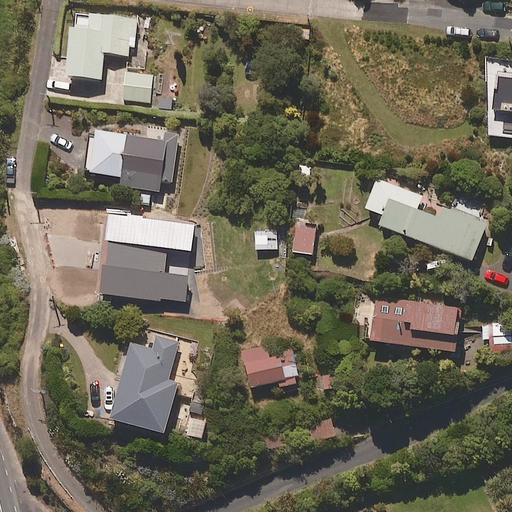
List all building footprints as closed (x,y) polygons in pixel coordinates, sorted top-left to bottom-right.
[(137,18),(79,14),(78,28),(70,27),(66,77),(102,79),(104,54),(134,57),(137,18)] [(153,76),(127,74),(124,101),(150,103),(153,76)] [(511,79),(500,78),(499,88),(493,88),(491,110),(511,111),(511,79)] [(179,135),(163,133),(162,141),(95,131),(89,172),(122,178),(120,187),(159,193),(161,182),(172,183),(179,135)] [(422,196),(378,179),(366,209),(383,215),(379,225),(473,260),(486,224),(440,207),(437,217),(417,209),(422,196)] [(88,212),(66,212),(66,225),(88,225),(88,212)] [(146,219),(124,221),(128,271),(174,267),(174,274),(183,273),(183,265),(203,263),(201,245),(186,246),(184,226),(147,230),(146,219)] [(316,226),(295,224),(293,252),(313,254),(316,226)] [(274,232),(255,232),(256,249),(275,248),(274,232)] [(184,296),(163,296),(163,308),(184,308),(184,296)] [(460,307),(377,297),(371,341),(455,351),(460,307)] [(511,350),(511,320),(482,321),(483,339),(493,339),(494,352),(511,350)] [(179,342),(156,336),(152,349),(130,343),(110,419),(164,433),(178,382),(169,380),(179,342)] [(269,356),(267,346),(241,351),(248,388),(279,381),(280,387),(299,383),(293,351),(269,356)] [(206,418),(191,415),(187,435),(202,438),(206,418)] [(331,416),(306,420),(309,441),(334,437),(331,416)] [(286,447),(284,431),(258,434),(260,451),(286,447)]
